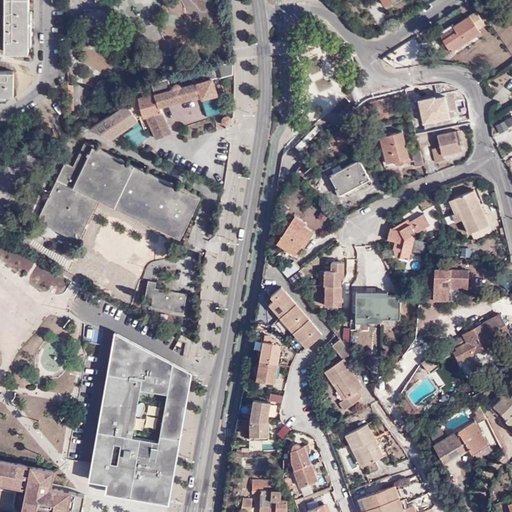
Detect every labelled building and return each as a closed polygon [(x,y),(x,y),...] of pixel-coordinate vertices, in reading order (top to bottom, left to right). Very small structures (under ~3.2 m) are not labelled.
[(6,0),(6,51),(30,51),(30,22),(29,0),(6,0)] [(106,38),(107,8),(85,7),(84,37),(106,38)] [(477,11),(454,26),(458,32),(444,40),(452,52),(482,33),(479,29),(486,25),(477,11)] [(458,32),(454,26),(441,34),(444,40),(458,32)] [(172,131),(160,106),(200,94),(201,97),(216,93),(211,78),(232,72),(232,59),(188,71),(187,71),(156,79),(135,88),(132,89),(130,99),(126,101),(89,127),(110,137),(137,117),(140,116),(145,129),(151,127),(156,138),(172,131)] [(14,71),(0,70),(0,94),(14,94),(14,71)] [(226,126),(227,126),(232,123),(234,117),(229,114),(226,114),(223,115),(222,119),(222,123),(223,125),(226,126)] [(404,130),(381,136),(387,162),(400,159),(401,163),(411,160),(404,130)] [(458,130),(439,134),(442,146),(433,148),(436,161),(445,160),(444,154),(463,150),(458,130)] [(72,166),(65,162),(36,220),(79,240),(98,200),(180,238),(200,197),(85,141),(72,166)] [(425,165),(421,150),(413,152),(417,167),(425,165)] [(360,159),(331,175),(341,195),(371,178),(360,159)] [(475,188),(454,196),(463,218),(469,233),(490,224),(475,188)] [(432,196),(421,199),(423,207),(434,205),(432,196)] [(463,218),(454,196),(450,198),(455,211),(452,212),(456,220),(463,218)] [(296,214),(278,242),(296,253),(303,243),(307,245),(315,232),(304,225),(307,221),(296,214)] [(400,229),(391,227),(389,226),(386,238),(395,241),(393,249),(394,249),(401,251),(400,257),(409,260),(416,232),(432,226),(428,214),(411,221),(412,223),(407,225),(400,229)] [(410,218),(391,227),(400,229),(407,225),(412,223),(411,221),(410,218)] [(330,265),(322,265),(323,304),(342,304),(342,257),(330,257),(330,265)] [(297,259),(284,268),(290,276),(303,266),(297,259)] [(467,268),(434,267),(433,299),(449,300),(449,287),(466,287),(467,268)] [(148,280),(144,296),(152,297),(150,306),(182,312),(187,294),(155,287),(156,282),(148,280)] [(284,285),(272,294),(276,298),(271,302),(308,346),(325,332),(284,285)] [(401,295),(390,295),(356,294),(356,314),(382,315),(382,318),(400,319),(401,295)] [(486,321),(442,345),(422,362),(429,372),(449,355),(454,352),(458,360),(462,358),(463,361),(511,334),(501,313),(486,321)] [(334,326),(337,330),(339,333),(344,326),(340,321),(334,326)] [(351,329),(345,327),(341,335),(346,340),(350,345),(352,336),(351,329)] [(193,372),(118,330),(115,346),(181,383),(181,386),(188,387),(186,396),(188,396),(193,372)] [(272,334),(265,333),(258,378),(276,381),(283,346),(272,334)] [(332,344),(343,357),(352,351),(339,338),(332,344)] [(92,464),(89,478),(107,482),(170,494),(170,492),(188,396),(186,396),(188,387),(181,386),(181,383),(115,346),(92,464)] [(336,380),(347,396),(338,401),(343,409),(360,398),(356,390),(362,387),(343,358),(324,370),(332,382),(336,380)] [(332,382),(343,398),(347,396),(336,380),(332,382)] [(258,381),(257,388),(267,390),(268,383),(258,381)] [(499,411),(505,418),(504,419),(511,428),(511,427),(511,396),(506,390),(500,396),(500,397),(490,406),(496,414),(499,411)] [(251,421),(252,420),(268,420),(271,401),(264,400),(263,404),(254,402),(251,421)] [(434,443),(434,444),(444,461),(469,447),(472,451),(488,441),(475,419),(447,436),(434,443)] [(268,420),(252,420),(251,439),(270,438),(271,420),(268,420)] [(345,433),(361,466),(382,455),(366,423),(345,433)] [(434,443),(447,436),(440,423),(427,430),(434,443)] [(295,468),(311,462),(307,450),(304,451),(302,445),(301,446),(300,444),(299,444),(298,443),(296,443),(295,444),(294,444),(293,446),(292,447),(292,449),(292,460),(295,468)] [(0,480),(28,486),(22,511),(80,511),(85,493),(50,486),(53,469),(0,458),(0,480)] [(300,485),(318,479),(311,462),(295,468),(294,468),(300,485)] [(278,479),(252,479),(252,490),(261,491),(260,511),(287,511),(288,498),(282,498),(282,489),(278,489),(278,479)] [(170,494),(107,482),(105,492),(168,504),(170,494)] [(300,485),(303,493),(312,489),(310,482),(300,485)] [(362,511),(433,511),(432,509),(421,511),(417,511),(415,505),(403,509),(394,484),(357,498),(362,511)] [(242,499),(237,499),(236,511),(242,511),(251,511),(252,497),(242,497),(242,499)]
